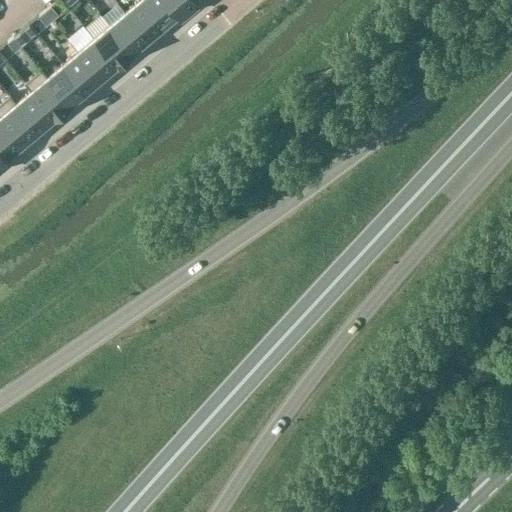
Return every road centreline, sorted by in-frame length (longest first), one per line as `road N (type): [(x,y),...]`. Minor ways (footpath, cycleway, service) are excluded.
road 1 (trunk): [(511,36),(353,166),(0,402)]
road 2 (trunk): [(126,511),(511,98)]
road 3 (trunk): [(222,511),(328,360),(511,148)]
road 4 (residential): [(246,0),(0,209)]
